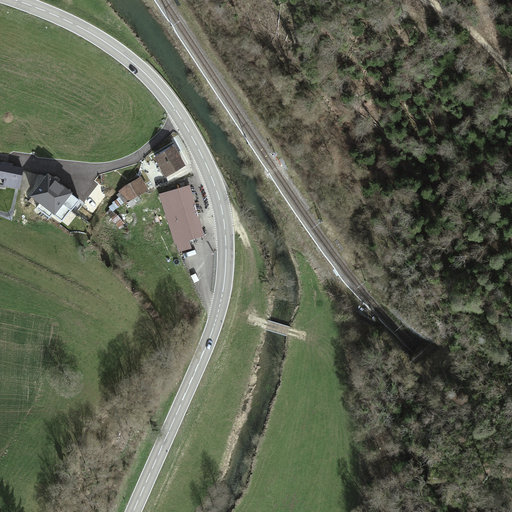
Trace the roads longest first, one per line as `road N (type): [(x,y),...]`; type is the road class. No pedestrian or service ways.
road 1 (primary): [(132,511),(216,317),(225,269),(221,207),(188,131),(144,72),(74,24),(15,0)]
road 2 (track): [(221,207),(237,223),(246,252),(254,321),(307,345)]
